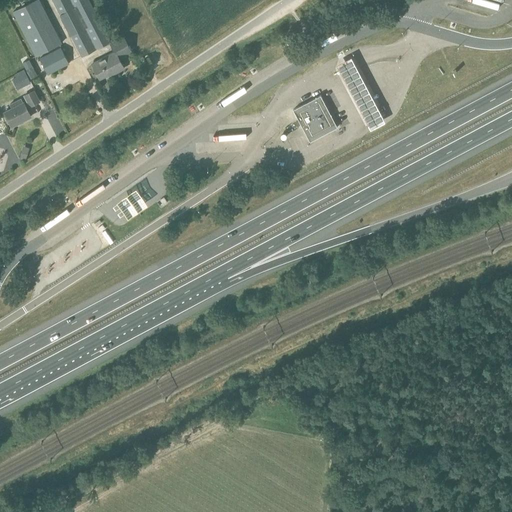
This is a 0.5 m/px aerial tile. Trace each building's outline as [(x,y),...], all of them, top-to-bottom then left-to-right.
[(35,56),(62,43),(39,0),(34,0),(12,11),(35,56)] [(111,42),(89,0),(52,0),(82,56),(111,42)] [(110,76),(124,68),(119,57),(131,51),(124,37),(111,43),(115,52),(92,63),(100,79),(109,74),(110,76)] [(69,63),(61,48),(61,47),(40,58),(48,74),(69,63)] [(351,57),(337,65),(367,128),(383,120),(351,57)] [(37,75),(29,59),(23,63),(31,79),(37,75)] [(98,82),(101,88),(127,75),(124,69),(98,82)] [(30,106),(39,101),(33,91),(25,95),(30,106)] [(310,142),(338,128),(321,96),(294,110),(310,142)] [(23,102),(23,103),(21,98),(10,104),(12,108),(4,112),(6,116),(5,117),(8,123),(10,123),(12,126),(31,116),(23,102)] [(135,189),(115,203),(126,219),(146,206),(135,189)] [(413,472),(418,487),(428,484),(423,469),(413,472)]
